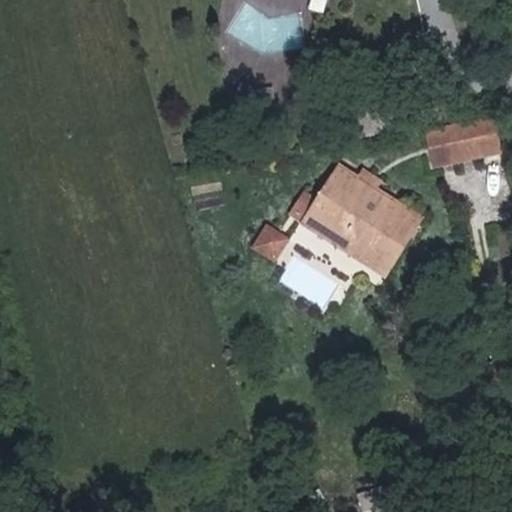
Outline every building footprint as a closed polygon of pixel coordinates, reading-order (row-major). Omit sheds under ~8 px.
[(271,114),(269,94),(255,94),(243,87),(232,105),(251,114),(271,114)] [(494,122),(429,125),(431,162),(496,159),(494,122)] [(420,220),(339,168),(303,223),(384,276),(420,220)] [(276,262),(289,242),(268,229),(255,249),(276,262)] [(382,511),(379,502),(362,508),(363,511),(382,511)]
